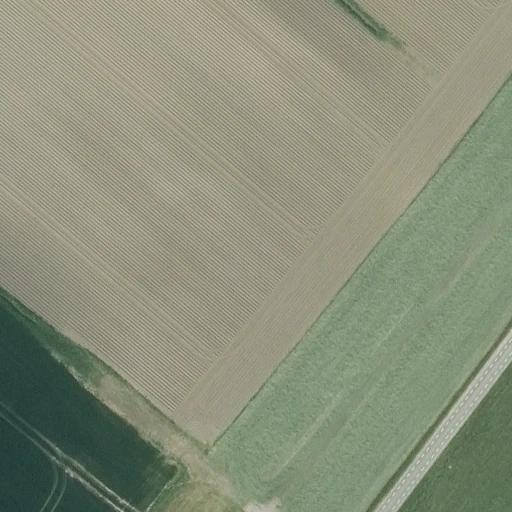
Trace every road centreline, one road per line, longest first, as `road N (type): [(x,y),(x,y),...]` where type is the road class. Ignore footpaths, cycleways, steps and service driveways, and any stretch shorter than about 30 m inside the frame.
road 1 (track): [(272,511),(511,180)]
road 2 (unclassified): [(383,511),(511,344)]
